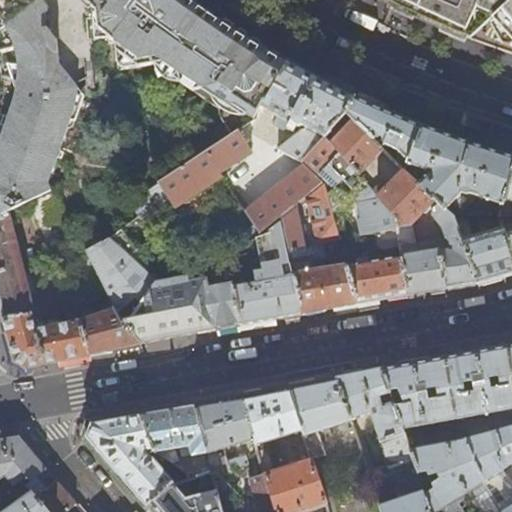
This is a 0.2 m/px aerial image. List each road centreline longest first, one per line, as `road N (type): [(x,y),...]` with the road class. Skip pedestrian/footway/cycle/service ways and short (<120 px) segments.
road 1 (tertiary): [(511,309),(26,399)]
road 2 (secondary): [(283,0),(470,94),(511,106)]
road 3 (residential): [(120,511),(26,399)]
